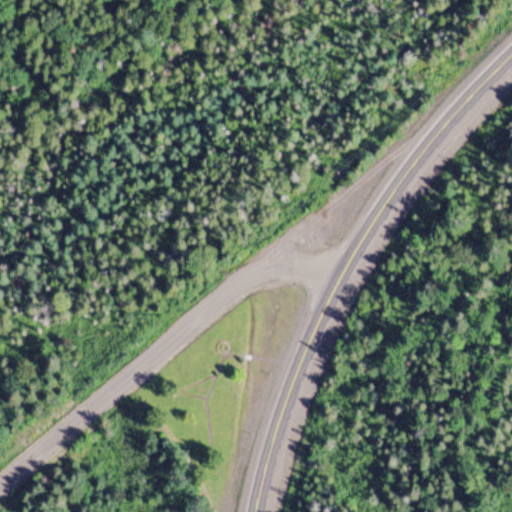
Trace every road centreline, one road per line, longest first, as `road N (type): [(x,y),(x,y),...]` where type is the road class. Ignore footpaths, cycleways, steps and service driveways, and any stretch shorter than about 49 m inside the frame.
road 1 (primary): [(252,511),(296,373),(337,282),(423,151),(511,55)]
road 2 (tertiary): [(0,477),(245,277),(267,267),(304,267),(337,282)]
